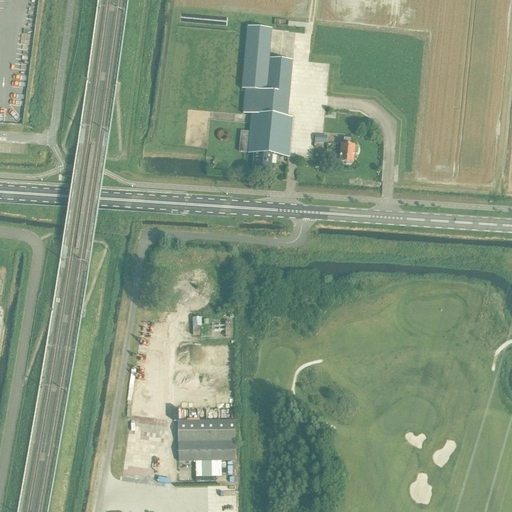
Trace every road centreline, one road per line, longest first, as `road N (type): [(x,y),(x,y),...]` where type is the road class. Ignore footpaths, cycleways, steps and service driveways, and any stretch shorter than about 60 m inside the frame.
road 1 (primary): [(0,192),(511,225)]
road 2 (track): [(298,120),(313,0)]
